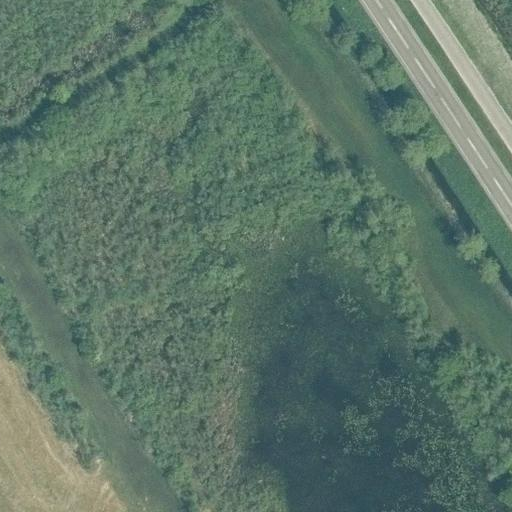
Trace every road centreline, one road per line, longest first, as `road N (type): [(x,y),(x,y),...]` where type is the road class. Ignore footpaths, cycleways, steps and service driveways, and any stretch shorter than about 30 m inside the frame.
road 1 (secondary): [(511,209),(373,0)]
road 2 (unclassified): [(511,140),(418,0)]
